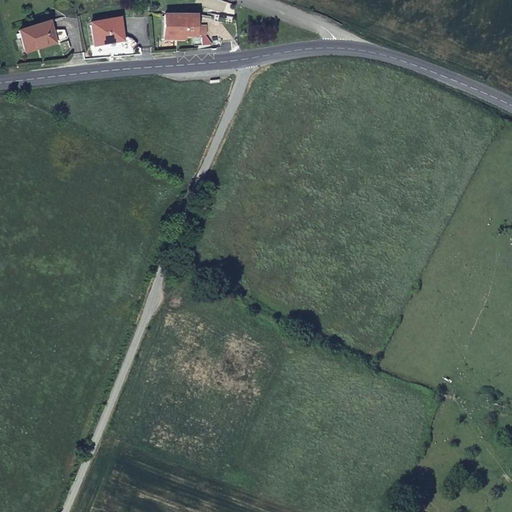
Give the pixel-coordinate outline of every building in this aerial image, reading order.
[(173,33),(192,34),(192,25),(192,16),(163,15),(161,36),(172,37),(173,33)] [(92,45),(120,40),(116,17),(89,23),(92,45)] [(23,52),(53,42),(50,32),(47,22),(17,31),(23,52)] [(192,25),(192,34),(201,34),(201,25),(192,25)] [(50,32),(53,42),(64,39),(61,29),(50,32)]
